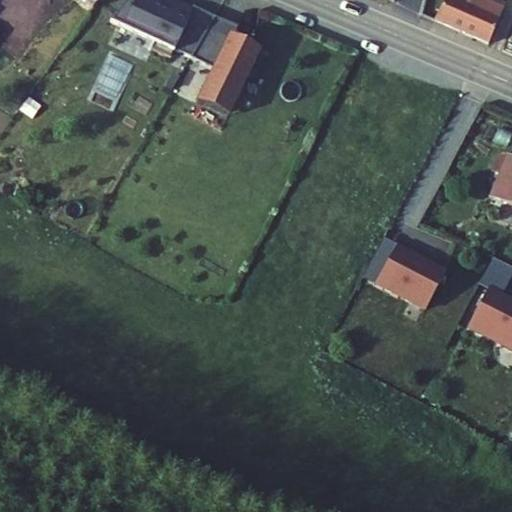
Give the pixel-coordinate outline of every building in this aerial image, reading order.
[(136,0),(128,11),(172,32),(169,39),(188,48),(192,40),(208,47),(232,6),(219,0),(136,0)] [(448,0),(438,20),(490,42),(507,6),(493,0),(448,0)] [(256,16),(232,6),(208,47),(230,58),(214,92),(240,105),(250,85),(255,87),(278,41),(250,27),(256,16)] [(411,231),(398,224),(376,264),(389,271),(411,231)] [(430,241),(411,231),(389,271),(412,283),(413,281),(439,296),(459,260),(429,243),(430,241)] [(511,283),(502,278),(482,316),(511,331),(511,283)]
